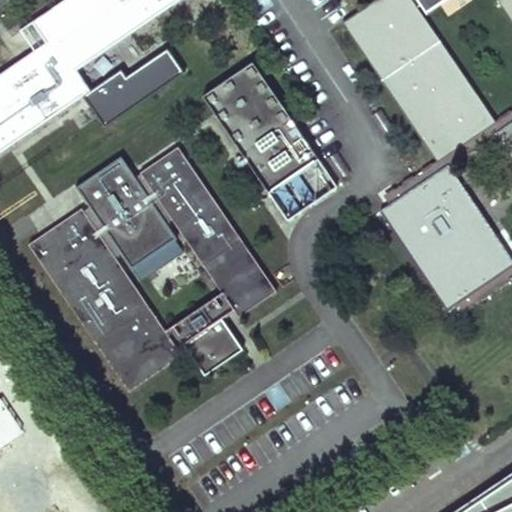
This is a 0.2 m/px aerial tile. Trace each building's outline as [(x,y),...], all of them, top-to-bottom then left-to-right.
[(43,47),(0,75),(0,157),(89,96),(72,73),(179,0),(69,0),(29,26),(43,47)] [(379,0),(342,26),(436,163),(396,189),(402,198),(386,208),(452,307),(467,298),(473,306),(511,280),(511,266),(510,268),(445,171),(501,134),(494,123),(413,0),(379,0)] [(491,0),(511,31),(511,111),(494,123),(501,134),(511,150),(511,0),(417,0),(420,4),(426,0),(491,0)] [(120,71),(89,96),(107,122),(184,68),(168,49),(125,77),(120,71)] [(253,58),(202,92),(288,219),(338,185),(253,58)] [(381,108),(370,115),(386,139),(397,132),(381,108)] [(80,190),(88,208),(29,248),(131,394),(187,355),(204,380),(243,357),(225,326),(240,318),(277,292),(178,149),(140,175),(133,180),(121,160),(80,190)] [(351,171),(337,152),(327,159),(340,178),(351,171)] [(511,511),(511,475),(455,511),(511,511)] [(378,511),(403,504),(397,484),(372,491),(378,511)] [(375,511),(361,501),(352,511),(375,511)]
